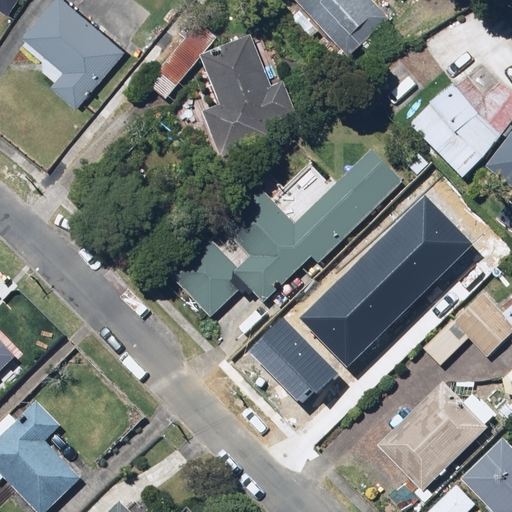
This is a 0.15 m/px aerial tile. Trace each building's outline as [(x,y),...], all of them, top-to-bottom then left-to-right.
[(0,0),(0,13),(7,17),(16,0),(0,0)] [(123,56),(60,0),(55,0),(21,38),(62,75),(48,91),(72,112),(123,56)] [(287,0),(343,62),(359,48),(374,65),(388,58),(400,46),(382,28),(388,22),(366,0),(287,0)] [(269,90),(248,42),(200,62),(222,114),(205,122),(223,163),(302,130),(282,84),(269,90)] [(501,138),(447,87),(405,132),(459,182),(501,138)] [(511,193),(511,132),(510,136),(483,172),(511,193)] [(409,145),(396,157),(416,178),(429,166),(409,145)] [(315,268),(400,186),(370,155),(332,192),(310,169),(287,191),(308,211),(290,228),(262,200),(226,235),(249,259),(238,270),(205,236),(165,275),(210,322),(241,292),(259,311),(309,262),(315,268)] [(427,197),(300,317),(347,366),(474,247),(427,197)] [(511,320),(504,328),(480,303),(426,353),(438,366),(467,340),(487,361),(505,345),(511,352),(511,320)] [(281,318),(249,351),(304,404),(336,370),(281,318)] [(0,375),(15,361),(0,345),(0,375)] [(495,415),(473,393),(461,405),(442,385),(376,449),(419,494),(485,430),(482,427),(495,415)] [(59,428),(34,404),(15,424),(5,415),(0,420),(0,479),(35,511),(48,511),(78,479),(42,447),(59,428)] [(511,511),(511,455),(500,443),(459,483),(487,511),(511,511)] [(466,511),(472,507),(455,490),(432,511),(466,511)] [(126,511),(117,502),(106,511),(126,511)]
